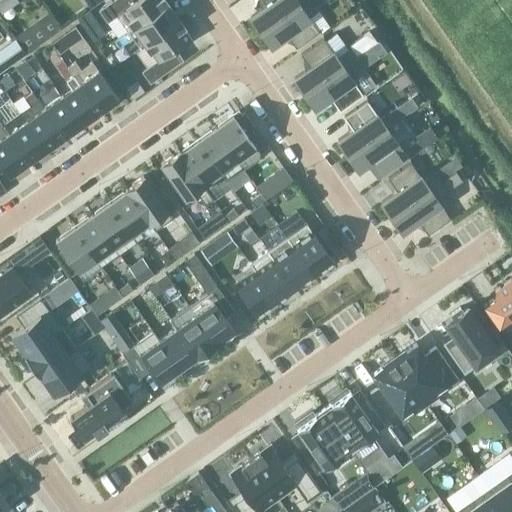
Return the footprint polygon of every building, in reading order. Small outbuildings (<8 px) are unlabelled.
[(115,14),(127,31),(167,3),(166,2),(165,3),(162,0),(110,0),(97,9),(106,21),(115,14)] [(249,16),(260,30),(303,0),(261,0),(265,5),(249,16)] [(270,45),(286,34),(295,47),(318,31),(304,12),(313,6),(309,0),(303,0),(260,30),(270,45)] [(167,3),(127,31),(139,47),(144,43),(178,19),(167,3)] [(107,34),(90,11),(77,20),(94,43),(107,34)] [(149,82),(182,59),(175,48),(189,37),(177,21),(179,20),(178,19),(144,43),(145,44),(146,43),(157,58),(140,70),(149,82)] [(75,28),(52,45),(60,55),(83,39),(75,28)] [(348,44),(356,55),(365,49),(376,41),(369,30),(348,44)] [(26,32),(16,39),(26,52),(35,45),(26,32)] [(309,66),(293,77),(304,92),(355,56),(349,47),(336,57),(322,37),(299,54),(309,66)] [(0,47),(0,71),(12,62),(1,47),(0,47)] [(355,56),(361,65),(362,66),(372,59),(370,56),(365,49),(356,55),(355,56)] [(111,66),(118,62),(111,52),(104,57),(111,66)] [(339,109),(361,93),(348,74),(361,65),(355,56),(304,92),(314,107),(329,96),(339,109)] [(117,97),(91,60),(80,68),(74,60),(67,66),(99,110),(117,97)] [(27,61),(16,68),(24,79),(34,72),(27,61)] [(99,110),(67,66),(66,66),(72,74),(65,79),(71,86),(60,94),(80,123),(99,110)] [(12,80),(7,73),(5,75),(0,78),(0,85),(1,87),(12,80)] [(136,80),(126,87),(134,98),(144,91),(136,80)] [(63,136),(42,107),(31,91),(23,97),(29,104),(18,111),(24,119),(45,148),(63,136)] [(80,123),(60,94),(42,107),(63,136),(80,123)] [(352,128),(337,139),(347,154),(385,127),(394,121),(388,111),(379,118),(366,99),(343,115),(352,128)] [(388,111),(394,121),(402,115),(396,106),(388,111)] [(18,111),(0,124),(27,161),(45,148),(24,119),(18,111)] [(259,151),(245,132),(254,126),(243,111),(234,117),(232,114),(214,127),(241,166),(243,168),(258,157),(259,151)] [(0,162),(8,174),(27,161),(0,123),(0,162)] [(241,166),(214,127),(196,139),(224,178),(241,166)] [(373,158),(382,171),(405,155),(385,127),(347,154),(358,169),(373,158)] [(179,151),(178,150),(177,150),(211,198),(229,185),(224,178),(196,139),(179,151)] [(411,154),(422,147),(417,139),(406,147),(411,154)] [(160,163),(167,172),(161,177),(169,189),(176,185),(188,202),(198,195),(204,203),(211,198),(177,150),(160,163)] [(396,190),(380,201),(391,216),(455,171),(455,170),(441,179),(436,171),(423,180),(409,161),(387,177),(396,190)] [(435,170),(436,171),(441,179),(452,172),(445,163),(435,170)] [(255,183),(265,196),(292,177),(282,164),(255,183)] [(401,231),(417,220),(427,234),(449,218),(435,197),(461,179),(455,171),(391,216),(401,231)] [(142,175),(125,187),(154,229),(172,217),(142,175)] [(143,235),(137,227),(147,220),(154,230),(154,229),(125,187),(124,188),(125,189),(108,201),(136,240),(143,235)] [(250,199),(255,206),(261,201),(265,198),(260,192),(250,199)] [(129,233),(135,241),(136,240),(108,201),(90,214),(112,245),(129,233)] [(255,206),(249,210),(258,224),(270,215),(261,201),(255,206)] [(233,207),(223,214),(227,221),(237,214),(233,207)] [(219,209),(212,215),(220,226),(227,221),(223,214),(219,209)] [(112,245),(90,214),(73,226),(100,265),(101,265),(95,257),(112,245)] [(236,233),(241,230),(249,225),(244,218),(231,226),(236,233)] [(305,222),(286,236),(312,273),(331,259),(305,222)] [(100,265),(73,226),(54,239),(62,249),(59,251),(67,262),(69,260),(82,278),(100,265)] [(39,235),(23,247),(32,260),(48,249),(39,235)] [(294,286),(312,273),(286,236),(267,249),(294,286)] [(334,252),(340,248),(331,236),(325,240),(334,252)] [(183,252),(176,241),(168,247),(176,258),(183,252)] [(200,249),(209,263),(219,256),(209,243),(200,249)] [(159,255),(165,265),(175,258),(168,248),(159,255)] [(275,299),(294,286),(267,249),(272,257),(254,269),(275,299)] [(193,253),(183,260),(189,268),(199,261),(193,253)] [(0,314),(30,293),(15,272),(6,259),(0,263),(0,314)] [(256,312),(275,299),(254,269),(235,283),(256,312)] [(145,270),(135,277),(139,283),(149,276),(145,270)] [(165,273),(153,281),(159,289),(171,281),(165,273)] [(68,276),(58,283),(66,295),(67,294),(69,292),(71,291),(76,288),(76,287),(68,276)] [(482,304),(497,326),(511,315),(511,280),(510,278),(494,289),(497,294),(482,304)] [(117,289),(122,295),(132,289),(127,282),(117,289)] [(233,328),(224,316),(233,309),(216,285),(188,305),(215,343),(216,342),(215,341),(233,328)] [(23,354),(61,327),(39,296),(15,313),(23,324),(10,333),(24,353),(23,354)] [(96,314),(106,307),(106,306),(99,297),(98,296),(88,303),(96,314)] [(215,343),(188,305),(170,317),(176,326),(197,356),(215,343)] [(463,372),(496,349),(467,306),(462,309),(460,306),(449,314),(451,317),(444,321),(456,339),(445,346),(463,372)] [(80,314),(85,321),(94,315),(89,307),(84,311),(83,312),(80,314)] [(105,329),(106,330),(118,321),(111,311),(98,320),(105,329)] [(195,355),(196,356),(197,356),(176,326),(158,338),(152,330),(151,330),(178,368),(195,355)] [(61,327),(23,354),(37,374),(75,347),(61,327)] [(150,368),(159,381),(178,368),(151,330),(121,352),(138,376),(150,368)] [(445,388),(458,379),(435,345),(423,353),(415,342),(394,357),(423,399),(435,391),(433,389),(441,382),(445,388)] [(38,374),(52,393),(89,367),(75,347),(37,374),(37,375),(38,374)] [(393,425),(405,416),(401,410),(410,404),(412,407),(423,399),(394,357),(372,372),(380,383),(369,391),(393,425)] [(85,439),(106,424),(104,422),(122,409),(133,401),(112,372),(83,392),(85,394),(82,397),(87,404),(69,417),(85,439)] [(87,384),(80,374),(71,380),(78,390),(87,384)] [(382,424),(360,393),(354,397),(348,389),(347,390),(345,387),(328,398),(331,402),(322,408),(350,447),(382,424)] [(475,396),(463,404),(471,415),(483,407),(482,407),(476,397),(475,396)] [(484,408),(500,431),(511,422),(511,420),(497,399),(484,408)] [(315,471),(350,447),(322,408),(313,414),(311,411),(294,422),(297,426),(296,427),(301,434),(293,440),(315,471)] [(411,458),(420,472),(440,458),(431,444),(411,458)] [(270,445),(259,452),(259,451),(248,458),(276,496),(294,483),(306,500),(321,490),(296,455),(283,465),(270,445)] [(153,460),(146,451),(140,455),(146,464),(153,460)] [(260,511),(258,508),(276,496),(248,458),(240,464),(240,465),(230,472),(244,492),(231,501),(238,511),(260,511)] [(511,511),(511,469),(486,488),(503,511),(511,511)] [(350,481),(339,490),(347,502),(354,497),(359,494),(350,481)] [(343,507),(346,511),(364,511),(382,500),(372,486),(343,507)] [(455,511),(503,511),(486,488),(454,510),(455,511)] [(211,504),(217,499),(210,490),(200,497),(207,506),(211,504)] [(219,511),(224,509),(217,499),(211,504),(216,511),(219,511)]
